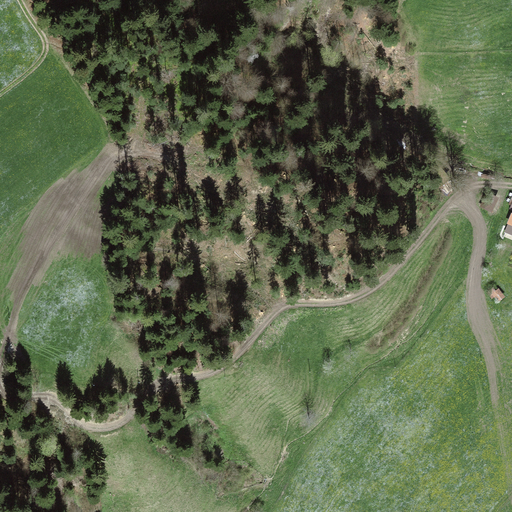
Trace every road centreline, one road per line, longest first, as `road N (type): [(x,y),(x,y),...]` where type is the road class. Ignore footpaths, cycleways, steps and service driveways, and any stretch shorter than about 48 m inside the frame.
road 1 (track): [(0,391),(7,398),(52,395),(78,428),(114,430),(164,381),(225,365),(272,315),(296,304),(361,298),(469,186),(511,185)]
road 2 (track): [(72,206),(15,312),(0,361)]
